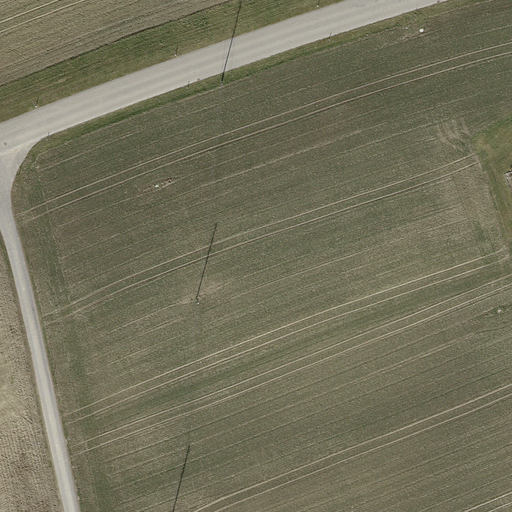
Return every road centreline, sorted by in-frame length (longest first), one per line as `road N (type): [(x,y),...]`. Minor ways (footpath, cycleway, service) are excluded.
road 1 (tertiary): [(0,141),(254,45),(411,0)]
road 2 (track): [(0,196),(69,511)]
